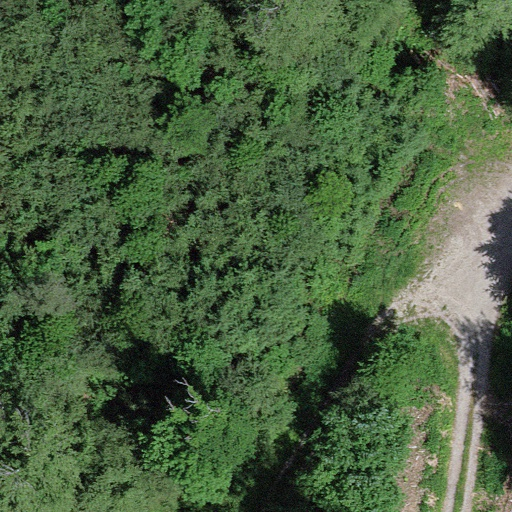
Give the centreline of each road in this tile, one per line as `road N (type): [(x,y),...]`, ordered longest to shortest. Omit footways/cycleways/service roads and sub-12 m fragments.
road 1 (track): [(269,511),(397,312),(486,235)]
road 2 (track): [(486,235),(452,511)]
